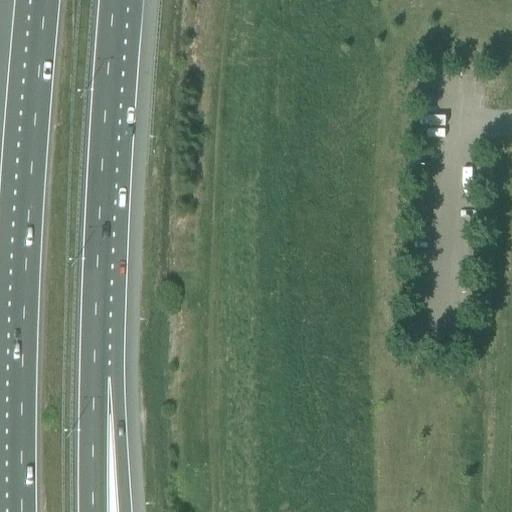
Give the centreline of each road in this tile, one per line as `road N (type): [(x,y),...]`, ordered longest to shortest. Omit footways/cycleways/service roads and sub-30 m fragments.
road 1 (motorway): [(43,0),(28,219),(22,511)]
road 2 (motorway): [(98,294),(118,0)]
road 3 (motorway): [(125,511),(98,294)]
road 4 (motorway): [(95,511),(98,294)]
